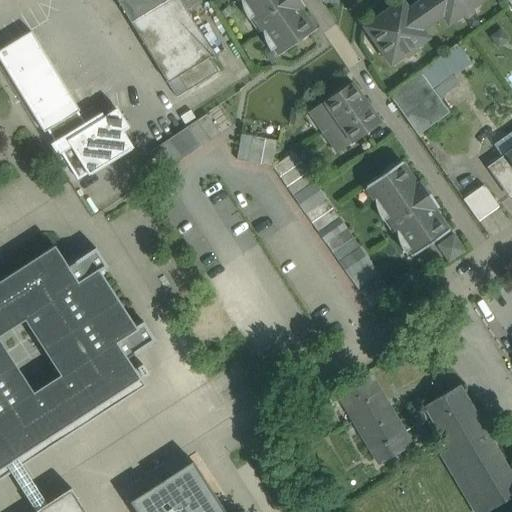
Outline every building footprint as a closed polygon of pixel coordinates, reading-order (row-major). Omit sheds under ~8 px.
[(116,0),(176,98),(218,72),(209,57),(213,55),(186,11),(200,2),(198,0),(116,0)] [(240,0),(241,2),(241,4),(242,7),(243,10),(245,15),(247,18),(248,20),(253,17),(263,30),(263,33),(263,36),(264,39),(265,42),(267,47),(270,51),(275,48),(280,55),(315,30),(300,9),(304,6),(299,0),(240,0)] [(421,0),(408,9),(402,0),(401,0),(363,27),(390,65),(404,55),(406,58),(417,51),(415,48),(429,39),(423,30),(442,16),(448,25),(462,15),(464,18),(474,11),(472,9),(484,0),(421,0)] [(80,111),(31,31),(0,50),(0,60),(44,132),(47,130),(54,142),(51,144),(58,156),(61,153),(77,180),(87,174),(88,176),(133,148),(123,132),(129,128),(117,108),(104,117),(102,113),(85,123),(78,112),(80,111)] [(472,63),(458,43),(449,50),(463,69),(472,63)] [(463,69),(449,50),(439,57),(453,77),(463,69)] [(439,57),(420,71),(433,90),(434,90),(453,77),(439,57)] [(420,71),(388,93),(418,135),(450,112),(434,90),(433,90),(420,71)] [(352,82),(315,108),(329,129),(366,103),(352,82)] [(366,103),(329,129),(343,149),(380,124),(366,103)] [(220,134),(207,114),(197,121),(210,141),(220,134)] [(197,121),(187,128),(200,148),(210,141),(197,121)] [(187,128),(178,133),(192,153),(200,148),(187,128)] [(511,131),(500,140),(510,153),(511,151),(511,131)] [(192,153),(178,133),(170,139),(184,159),(192,153)] [(276,141),(241,135),(236,160),(272,167),(276,141)] [(170,139),(160,146),(174,165),(184,159),(170,139)] [(174,165),(160,146),(150,152),(164,172),(174,165)] [(294,153),(272,167),(279,177),(301,162),(294,153)] [(511,196),(511,165),(505,156),(489,168),(510,198),(511,196)] [(301,162),(279,177),(286,187),(307,172),(301,162)] [(416,183),(401,162),(366,186),(375,199),(376,204),(377,208),(378,212),(380,217),(383,221),(388,217),(397,231),(397,233),(398,236),(398,240),(400,245),(404,253),(410,249),(414,255),(449,231),(434,210),(438,207),(420,181),(416,183)] [(307,172),(286,187),(293,197),(314,182),(307,172)] [(314,182),(293,197),(304,213),(326,198),(314,182)] [(482,186),(463,200),(478,220),(497,207),(482,186)] [(326,198),(304,213),(311,223),(333,208),(326,198)] [(333,208),(311,223),(318,233),(339,218),(333,208)] [(339,218),(318,233),(325,243),(346,228),(339,218)] [(346,228),(325,243),(338,262),(360,247),(346,228)] [(454,237),(439,246),(449,260),(463,251),(454,237)] [(360,247),(338,262),(350,279),(371,264),(360,247)] [(0,468),(6,464),(15,458),(139,379),(147,374),(142,365),(133,371),(126,359),(154,340),(143,323),(135,329),(98,272),(106,267),(95,250),(67,268),(58,254),(54,248),(0,282),(0,468)] [(392,293),(371,264),(350,279),(371,308),(392,293)] [(370,374),(338,393),(380,464),(392,457),(385,446),(405,434),(370,374)] [(144,386),(139,379),(15,458),(20,466),(144,386)] [(459,386),(426,405),(429,409),(432,415),(488,511),(511,496),(511,469),(509,471),(459,386)] [(429,409),(415,417),(419,423),(432,415),(429,409)] [(405,434),(385,446),(392,457),(412,446),(405,434)] [(86,511),(71,488),(46,505),(20,466),(15,458),(6,464),(37,511),(36,511),(86,511)] [(225,511),(193,462),(130,502),(135,511),(225,511)]
